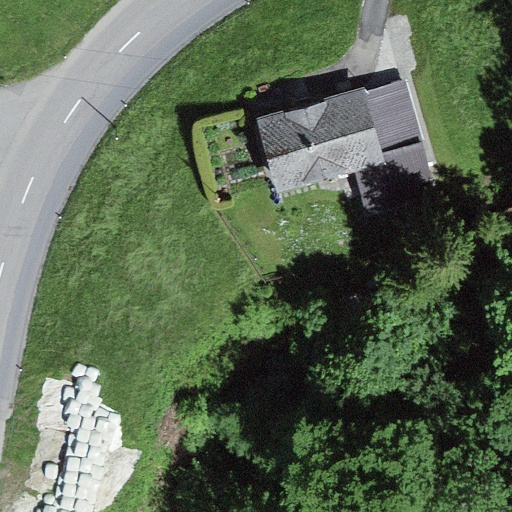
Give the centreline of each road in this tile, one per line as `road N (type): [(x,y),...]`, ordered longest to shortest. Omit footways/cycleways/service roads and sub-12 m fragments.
road 1 (secondary): [(41,154),(84,93),(177,0)]
road 2 (secondary): [(0,288),(41,154)]
